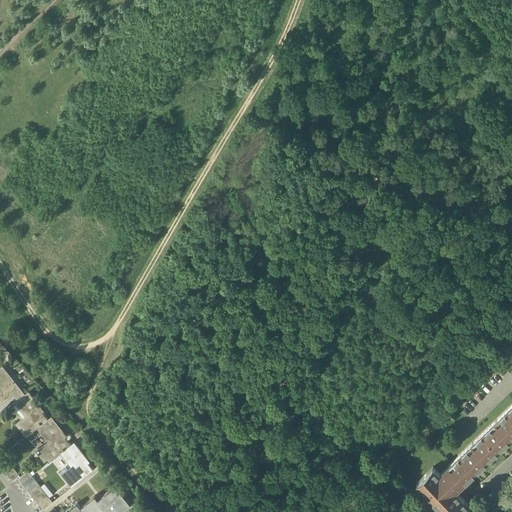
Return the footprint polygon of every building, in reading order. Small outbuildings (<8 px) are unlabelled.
[(0,382),(1,384),(0,385),(0,406),(8,400),(7,398),(20,387),(2,366),(0,367),(0,382)] [(39,405),(28,391),(14,402),(25,416),(27,415),(29,418),(18,427),(26,437),(37,428),(48,419),(37,406),(39,405)] [(511,405),(495,421),(511,437),(511,435),(511,405)] [(62,430),(51,416),(48,419),(37,428),(48,441),(49,440),(52,443),(41,452),(49,462),(60,453),(71,444),(60,432),(62,430)] [(495,421),(449,465),(463,480),(464,481),(474,472),(475,474),(479,470),(478,468),(497,450),(498,452),(502,448),(501,446),(511,437),(495,421)] [(85,455),(74,442),(71,444),(60,453),(71,466),(72,465),(75,468),(64,477),(71,487),(93,470),(83,457),(85,455)] [(17,477),(9,466),(2,472),(10,482),(17,477)] [(450,467),(441,476),(433,468),(433,467),(417,483),(444,511),(446,511),(462,497),(453,489),(463,480),(450,467)] [(28,471),(18,478),(22,483),(31,475),(28,471)] [(22,483),(26,487),(35,480),(31,475),(22,483)] [(26,487),(29,492),(39,484),(35,480),(26,487)] [(397,481),(372,507),(377,511),(383,511),(406,490),(406,491),(407,490),(397,481)] [(29,492),(33,496),(42,489),(39,484),(29,492)] [(95,496),(80,507),(83,511),(120,511),(131,504),(116,485),(98,499),(95,496)] [(33,496),(37,501),(46,493),(42,489),(33,496)] [(37,501),(40,505),(50,498),(46,493),(37,501)] [(478,511),(474,508),(473,509),(462,498),(462,497),(446,511),(478,511)] [(40,505),(44,510),(53,502),(50,498),(40,505)]
